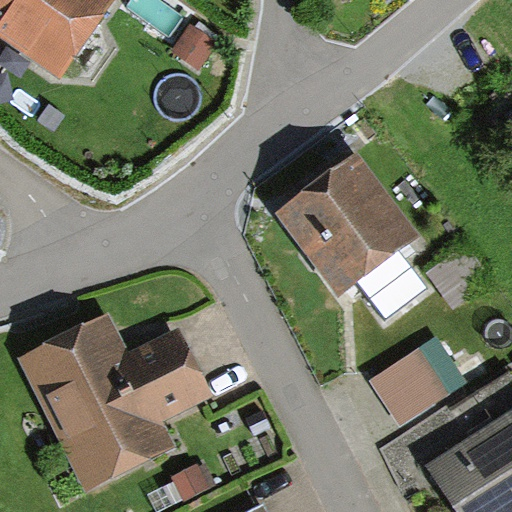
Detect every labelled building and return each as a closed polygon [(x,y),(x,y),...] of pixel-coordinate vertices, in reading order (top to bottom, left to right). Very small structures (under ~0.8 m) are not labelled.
[(109,0),(0,0),(0,33),(59,74),(109,0)] [(190,26),(171,59),(205,79),(225,45),(190,26)] [(352,150),(271,213),(334,293),(414,230),(352,150)] [(109,315),(19,359),(84,491),(174,446),(163,423),(218,396),(182,324),(127,351),(109,315)] [(440,338),(374,378),(402,424),(469,380),(440,338)] [(511,511),(511,411),(430,466),(461,511),(511,511)]
